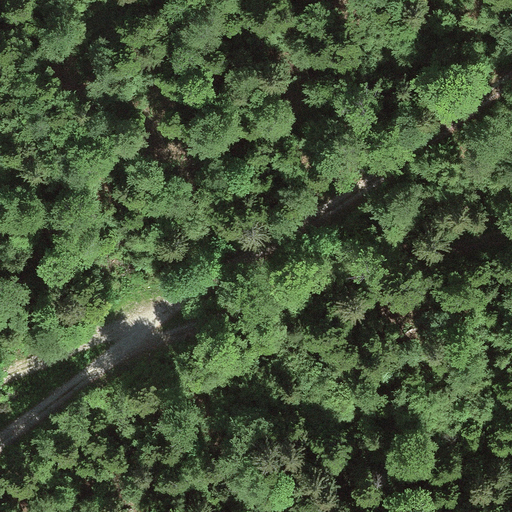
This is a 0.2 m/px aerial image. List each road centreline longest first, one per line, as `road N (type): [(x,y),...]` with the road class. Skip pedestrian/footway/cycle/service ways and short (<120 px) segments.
road 1 (track): [(0,436),(126,340),(407,156),(511,76)]
road 2 (track): [(0,380),(511,232)]
